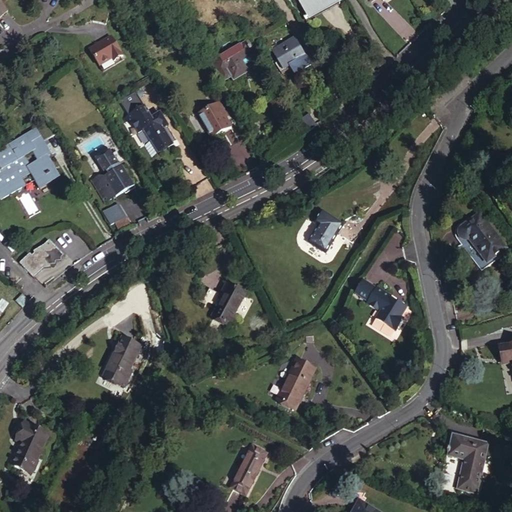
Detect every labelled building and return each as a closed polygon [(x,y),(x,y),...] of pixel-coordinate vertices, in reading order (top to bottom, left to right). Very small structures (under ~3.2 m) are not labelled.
[(0,0),(0,19),(11,11),(1,0),(0,0)] [(111,12),(96,9),(94,21),(108,24),(111,12)] [(125,57),(113,38),(91,51),(99,65),(112,58),(114,60),(115,63),(125,57)] [(239,66),(256,56),(246,39),(213,60),(224,78),(231,74),(233,77),(242,72),(239,66)] [(290,68),(306,58),(296,42),(274,55),(284,71),(290,68)] [(126,60),(125,57),(115,63),(114,60),(101,67),(104,73),(126,60)] [(114,60),(112,58),(99,65),(101,67),(114,60)] [(314,68),(308,58),(306,58),(290,68),(292,70),(299,71),(304,71),(309,70),(314,68)] [(280,113),(290,107),(282,94),(272,100),(280,113)] [(163,124),(167,122),(162,112),(153,118),(147,107),(129,117),(132,122),(140,136),(145,132),(152,144),(160,156),(176,146),(166,130),(163,124)] [(205,127),(219,152),(239,139),(231,125),(233,124),(227,114),(205,127)] [(47,121),(27,133),(33,142),(42,136),(44,140),(55,134),(47,121)] [(27,133),(0,149),(0,184),(17,174),(12,166),(29,156),(34,153),(43,147),(41,143),(44,140),(42,136),(33,142),(27,133)] [(43,147),(34,153),(38,159),(47,154),(48,156),(49,155),(53,153),(44,140),(41,143),(43,147)] [(160,156),(152,144),(147,147),(154,159),(160,156)] [(116,197),(135,185),(124,166),(122,168),(112,150),(97,158),(105,172),(108,171),(110,174),(105,178),(99,176),(91,180),(105,203),(111,199),(112,196),(109,191),(111,190),(116,197)] [(34,162),(29,156),(12,166),(17,174),(0,184),(0,198),(1,201),(28,184),(24,178),(34,171),(43,186),(60,175),(48,156),(47,154),(38,159),(34,162)] [(481,214),(462,230),(461,230),(461,232),(460,233),(460,234),(460,236),(463,240),(464,241),(467,241),(468,241),(470,240),(488,264),(508,250),(481,214)] [(331,228),(308,216),(302,227),(308,230),(299,248),(316,256),(331,228)] [(127,219),(115,225),(119,232),(130,226),(127,219)] [(31,253),(21,263),(35,277),(46,267),(52,267),(52,263),(58,263),(58,260),(64,260),(64,257),(67,254),(52,245),(50,250),(38,251),(34,255),(31,253)] [(372,284),(358,277),(351,291),(364,299),(363,301),(376,308),(373,315),(378,318),(385,322),(385,321),(393,326),(396,321),(398,321),(401,316),(399,315),(401,312),(398,311),(403,301),(399,299),(394,296),(392,298),(389,296),(384,294),(386,290),(373,283),(372,284)] [(249,296),(231,286),(225,296),(228,298),(226,302),(217,319),(233,328),(240,318),(238,317),(249,296)] [(225,296),(213,290),(206,301),(218,308),(223,301),(225,296)] [(30,301),(23,295),(17,301),(23,308),(30,301)] [(134,340),(115,332),(99,374),(121,382),(127,365),(125,364),(134,340)] [(510,380),(511,379),(511,339),(490,345),(494,359),(502,357),(510,380)] [(303,411),(316,370),(296,363),(282,405),(303,411)] [(39,427),(26,421),(23,427),(37,433),(39,427)] [(37,433),(23,427),(18,437),(24,440),(23,443),(13,464),(24,469),(26,465),(34,469),(51,432),(39,427),(37,433)] [(462,491),(476,442),(440,432),(435,451),(451,456),(444,483),(453,485),(452,488),(462,491)] [(238,488),(252,496),(274,454),(259,447),(238,488)] [(372,511),(375,507),(357,498),(351,494),(341,511),(372,511)]
